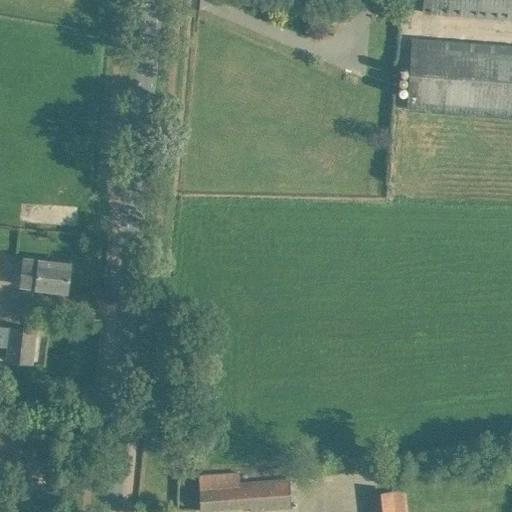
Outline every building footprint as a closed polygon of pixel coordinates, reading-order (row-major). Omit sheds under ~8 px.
[(511,0),(424,0),(423,12),(511,18),(511,0)] [(511,46),(413,39),(407,109),(511,116),(511,46)] [(67,292),(70,264),(23,259),(21,275),(20,286),(35,287),(35,288),(67,292)] [(0,347),(8,348),(11,328),(0,326),(0,347)] [(7,361),(31,363),(35,330),(11,328),(8,348),(7,361)] [(249,507),(250,511),(267,510),(266,505),(279,504),(280,508),(291,507),(289,479),(240,483),(239,473),(198,476),(200,511),(249,507)] [(367,493),(368,511),(395,511),(393,491),(367,493)]
